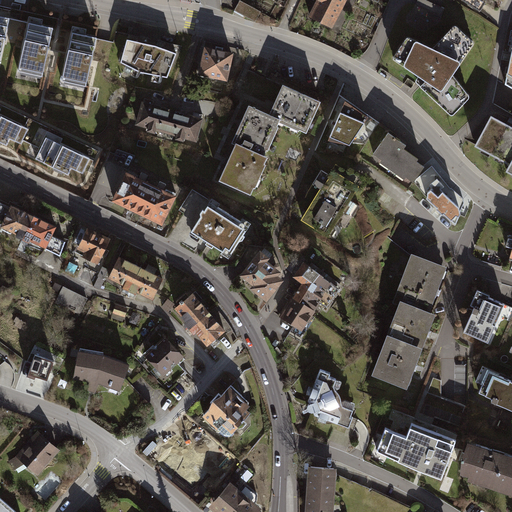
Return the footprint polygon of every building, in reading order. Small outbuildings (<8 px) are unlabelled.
[(345,0),(314,0),(308,14),(333,26),(345,0)] [(443,7),(426,0),(415,0),(413,6),(439,17),(443,7)] [(485,0),(467,0),(481,8),(485,0)] [(262,13),(240,1),(235,11),(256,23),(262,13)] [(0,60),(10,14),(0,11),(0,60)] [(55,24),(30,19),(19,68),(44,73),(55,24)] [(472,41),(452,23),(432,44),(405,33),(390,56),(422,77),(416,84),(449,114),(466,95),(451,72),(472,41)] [(98,34),(73,29),(63,78),(88,84),(98,34)] [(153,42),(124,37),(119,62),(140,70),(166,74),(174,51),(153,42)] [(233,50),(203,44),(197,73),(227,79),(233,50)] [(511,66),(490,106),(511,119),(511,66)] [(269,112),(247,102),(230,141),(233,142),(217,178),(250,192),(253,185),(254,186),(265,162),(263,161),(267,153),(263,152),(266,147),(267,148),(277,124),(276,124),(277,120),(298,129),(299,128),(306,131),(320,98),(282,82),(269,112)] [(203,117),(141,99),(134,124),(145,127),(145,129),(154,132),(155,129),(175,135),(174,137),(182,140),(183,137),(196,141),(203,117)] [(368,115),(345,99),(328,139),(349,144),(368,115)] [(0,111),(0,139),(7,143),(11,136),(22,141),(29,125),(0,111)] [(511,151),(511,125),(488,112),(472,142),(507,161),(511,151)] [(368,126),(362,133),(368,138),(373,131),(368,126)] [(406,142),(388,130),(373,152),(381,157),(379,160),(404,177),(406,174),(414,180),(425,164),(417,158),(418,156),(404,146),(406,142)] [(47,135),(37,157),(69,172),(73,165),(84,170),(91,155),(47,135)] [(20,151),(27,153),(31,142),(23,140),(20,151)] [(346,168),(335,161),(329,172),(320,168),(312,183),(319,187),(300,219),(327,235),(355,186),(361,190),(365,183),(361,181),(365,173),(348,163),(346,168)] [(175,194),(124,169),(110,199),(161,224),(175,194)] [(449,202),(456,203),(456,205),(465,206),(466,193),(449,193),(449,202)] [(10,205),(0,200),(0,230),(2,232),(4,227),(17,233),(16,235),(61,256),(66,241),(53,235),(57,225),(12,202),(10,205)] [(209,200),(191,229),(230,254),(248,225),(209,200)] [(114,237),(86,224),(76,246),(85,251),(83,255),(101,264),(114,237)] [(259,248),(239,274),(251,284),(249,287),(266,300),(283,278),(278,274),(281,270),(267,259),(269,256),(259,248)] [(447,264),(412,250),(392,301),(398,303),(371,374),(407,388),(436,312),(430,309),(447,264)] [(165,277),(120,255),(109,277),(124,284),(123,287),(137,293),(138,291),(154,299),(165,277)] [(304,282),(281,316),(302,330),(320,303),(326,307),(340,287),(323,276),(324,275),(304,261),(294,275),(304,282)] [(88,298),(55,282),(52,289),(60,293),(55,303),(79,315),(88,298)] [(16,291),(3,285),(0,291),(0,294),(12,300),(16,291)] [(490,293),(477,288),(470,304),(475,306),(464,330),(489,341),(505,302),(489,295),(490,293)] [(227,330),(195,291),(175,307),(187,321),(186,322),(195,333),(197,332),(208,345),(227,330)] [(129,307),(116,303),(113,313),(125,317),(129,307)] [(185,355),(166,335),(145,354),(165,375),(185,355)] [(105,353),(79,349),(74,379),(90,381),(89,390),(96,392),(99,383),(121,391),(131,363),(105,353)] [(55,360),(36,354),(29,374),(48,380),(55,360)] [(500,372),(483,365),(476,381),(482,384),(479,392),(493,398),(491,401),(511,409),(511,379),(499,374),(500,372)] [(330,372),(319,368),(307,399),(309,403),(308,403),(307,406),(308,410),(312,411),(314,414),(349,428),(353,417),(351,417),(353,408),(342,405),(341,400),(340,397),(339,394),(338,391),(336,388),(334,384),(336,378),(329,376),(330,372)] [(253,403),(232,384),(224,393),(215,397),(211,407),(204,414),(226,434),(232,434),(253,410),(249,407),(253,403)] [(411,421),(406,435),(393,430),(385,450),(399,455),(397,460),(440,475),(466,406),(428,392),(417,423),(411,421)] [(189,427),(184,432),(200,447),(205,441),(189,427)] [(16,456),(8,460),(14,470),(25,463),(38,475),(60,450),(38,430),(16,456)] [(198,455),(179,439),(165,456),(181,470),(178,474),(193,486),(215,461),(202,450),(198,455)] [(462,459),(461,473),(469,476),(468,480),(511,495),(511,455),(469,440),(462,459)] [(333,511),(336,467),(308,465),(304,511),(333,511)] [(232,480),(210,506),(216,511),(259,511),(264,507),(232,480)] [(0,511),(19,511),(0,495),(0,511)]
